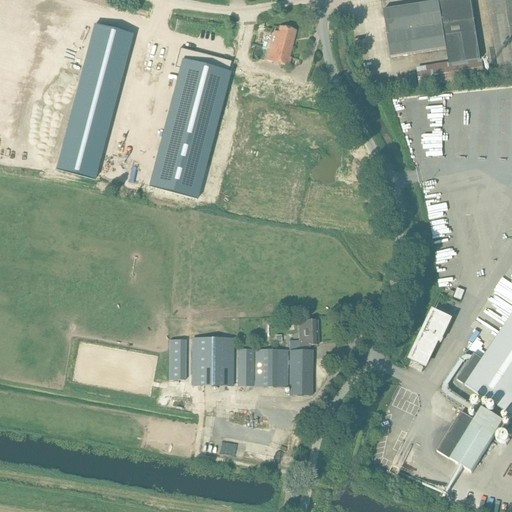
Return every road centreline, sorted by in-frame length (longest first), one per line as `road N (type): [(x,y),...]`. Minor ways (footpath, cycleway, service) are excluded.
road 1 (unclassified): [(304,511),(335,406),(377,362),(404,300),(409,253),(404,186),(338,79),(321,0)]
road 2 (unknown): [(380,354),(413,380),(436,374),(511,247)]
road 3 (unknown): [(324,24),(303,75),(234,56),(222,98),(188,88)]
road 4 (unclassified): [(153,0),(246,14),(321,0)]
